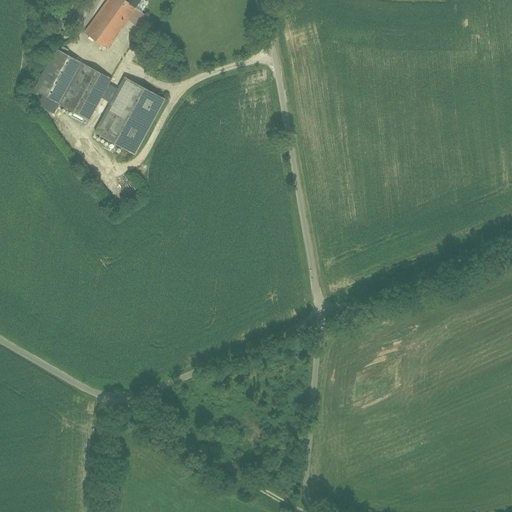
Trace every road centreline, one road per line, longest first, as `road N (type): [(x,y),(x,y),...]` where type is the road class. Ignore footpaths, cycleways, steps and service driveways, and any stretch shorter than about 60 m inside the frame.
road 1 (residential): [(318,319),(111,406),(0,340)]
road 2 (residential): [(318,319),(280,80),(257,0)]
road 3 (residential): [(511,238),(318,319)]
road 4 (residential): [(304,511),(318,319)]
